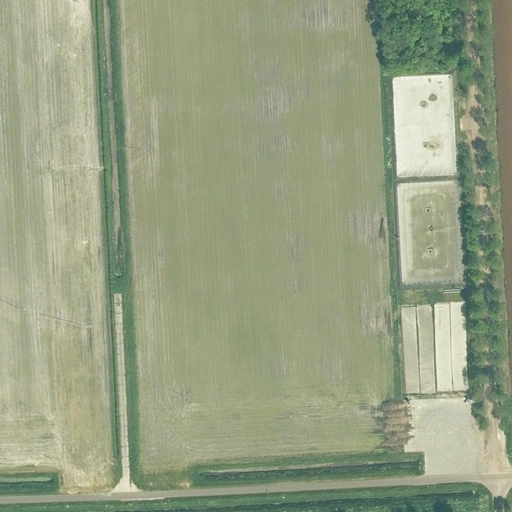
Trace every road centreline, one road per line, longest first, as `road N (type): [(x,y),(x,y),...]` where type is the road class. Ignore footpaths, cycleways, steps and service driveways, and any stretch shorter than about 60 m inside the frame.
road 1 (unclassified): [(496,476),(0,499)]
road 2 (track): [(496,476),(471,0)]
